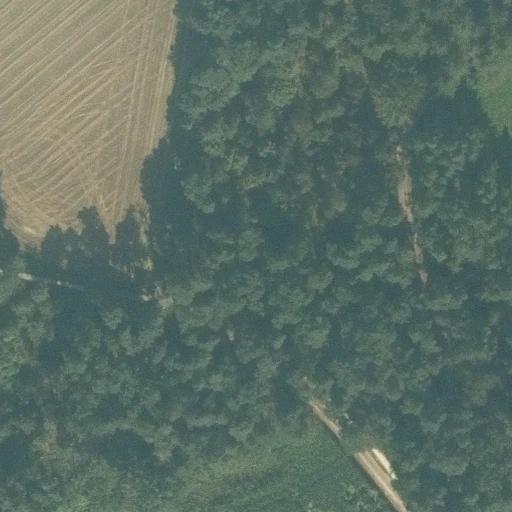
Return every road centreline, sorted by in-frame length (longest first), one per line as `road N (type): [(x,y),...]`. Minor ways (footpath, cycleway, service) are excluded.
road 1 (track): [(128,511),(135,402),(201,0)]
road 2 (track): [(511,463),(429,308),(420,276),(403,161),(412,107),(393,0)]
road 3 (track): [(402,511),(288,380),(232,339),(150,300)]
road 4 (track): [(511,32),(412,107)]
